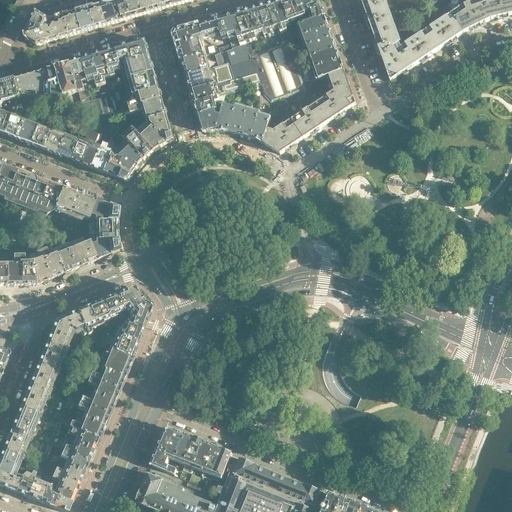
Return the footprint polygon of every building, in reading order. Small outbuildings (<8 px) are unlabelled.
[(91,7),(89,0),(88,0),(76,0),(77,4),(81,15),(86,33),(97,29),(91,7)] [(120,23),(114,0),(109,1),(111,7),(104,9),(109,26),(120,23)] [(132,19),(127,2),(120,4),(119,0),(114,0),(120,23),(132,19)] [(144,16),(138,0),(133,0),(134,0),(127,2),(132,19),(144,16)] [(155,13),(151,0),(138,0),(144,16),(155,13)] [(167,9),(164,0),(151,0),(155,13),(167,9)] [(178,6),(176,0),(164,0),(167,9),(178,6)] [(325,18),(318,0),(292,0),(290,1),(298,20),(300,27),(325,18)] [(385,1),(385,0),(360,0),(365,11),(386,4),(385,1)] [(511,0),(480,0),(475,2),(474,2),(459,9),(459,10),(452,15),(451,15),(464,34),(491,21),(511,15),(511,0)] [(74,36),(68,13),(56,17),(54,11),(66,7),(64,1),(39,8),(36,13),(25,36),(24,36),(25,41),(26,41),(37,47),(74,36)] [(298,20),(290,1),(282,3),(290,23),(298,20)] [(290,23),(282,3),(274,5),(284,31),(287,30),(286,25),(290,23)] [(396,29),(386,4),(365,11),(374,37),(396,29)] [(109,26),(104,9),(97,11),(96,5),(91,7),(97,29),(109,26)] [(284,31),(274,5),(267,8),(275,29),(278,28),(280,33),(284,31)] [(275,29),(267,8),(259,10),(268,36),(269,37),(273,36),(271,30),(275,29)] [(268,36),(259,10),(251,12),(259,33),(263,32),(265,37),(268,36)] [(86,33),(81,15),(74,17),(72,12),(68,13),(74,36),(86,33)] [(259,33),(251,12),(243,14),(253,41),(257,39),(256,34),(259,33)] [(253,41),(243,14),(235,16),(243,39),(247,38),(249,43),(253,41)] [(464,34),(451,15),(441,22),(439,18),(434,22),(436,25),(426,32),(439,51),(464,34)] [(243,39),(235,16),(224,20),(229,37),(230,39),(237,37),(241,47),(246,45),(243,39)] [(329,29),(325,18),(300,27),(304,38),(329,29)] [(229,37),(224,20),(200,27),(203,36),(204,39),(220,34),(222,39),(229,37)] [(195,38),(203,36),(200,27),(176,33),(175,36),(178,46),(196,41),(195,38)] [(333,39),(329,29),(304,38),(308,49),(333,39)] [(414,67),(401,48),(402,47),(401,44),(402,43),(399,39),(396,29),(374,37),(390,83),(414,67)] [(439,51),(426,32),(416,38),(414,35),(409,38),(411,42),(402,47),(401,48),(414,67),(439,51)] [(336,50),(334,45),(333,39),(308,49),(312,59),(336,50)] [(203,56),(201,49),(199,50),(196,41),(178,46),(182,62),(203,56)] [(150,57),(146,44),(146,42),(117,51),(120,63),(126,61),(127,64),(150,57)] [(217,98),(254,87),(260,85),(264,94),(271,102),(307,91),(305,86),(301,75),(299,68),(298,68),(296,64),(293,54),(289,44),(250,57),(256,74),(234,81),(191,93),(194,104),(217,98)] [(234,52),(231,44),(224,46),(226,54),(234,52)] [(340,61),(336,50),(312,59),(316,70),(340,61)] [(122,68),(120,63),(117,51),(104,54),(111,76),(110,76),(111,79),(116,77),(115,71),(121,70),(122,68)] [(306,61),(304,56),(302,57),(300,51),(293,54),(296,64),(297,64),(306,61)] [(256,74),(250,57),(249,54),(237,58),(235,52),(234,52),(226,54),(228,59),(230,65),(234,81),(256,74)] [(111,76),(104,54),(93,58),(102,87),(107,85),(106,81),(104,78),(110,76),(111,76)] [(208,71),(203,56),(182,62),(187,77),(208,71)] [(154,73),(150,57),(127,64),(129,73),(127,73),(129,80),(131,80),(154,73)] [(102,87),(93,58),(82,61),(88,81),(88,82),(95,80),(96,84),(97,88),(102,87)] [(88,81),(82,61),(71,64),(79,93),(85,91),(82,82),(88,81)] [(344,72),(340,61),(316,70),(320,81),(327,78),(344,72)] [(79,93),(71,64),(15,80),(20,97),(63,99),(62,98),(79,93)] [(234,81),(230,65),(223,67),(208,71),(187,77),(191,93),(234,81)] [(356,105),(344,72),(327,78),(333,94),(315,106),(328,124),(344,113),(356,105)] [(159,89),(156,79),(154,73),(131,80),(136,96),(139,95),(138,95),(159,89)] [(16,106),(20,97),(15,80),(2,84),(0,85),(0,114),(0,113),(13,117),(17,107),(16,106)] [(94,101),(88,82),(88,81),(82,82),(85,91),(79,93),(82,104),(94,101)] [(162,100),(159,89),(138,95),(139,95),(140,102),(134,103),(128,105),(130,109),(162,100)] [(120,112),(117,101),(115,95),(111,96),(104,98),(98,100),(94,101),(82,104),(87,122),(90,121),(105,116),(109,115),(120,112)] [(217,111),(215,104),(219,103),(217,98),(194,104),(198,116),(214,112),(217,111)] [(167,117),(162,100),(130,109),(131,116),(146,112),(149,123),(151,122),(152,121),(167,117)] [(328,124),(315,106),(291,122),(303,140),(328,124)] [(228,134),(235,111),(223,107),(220,117),(216,133),(220,133),(228,134)] [(240,136),(247,112),(235,108),(235,111),(228,134),(240,136)] [(124,111),(120,112),(109,115),(111,122),(112,122),(126,118),(124,111)] [(216,133),(220,117),(215,116),(214,112),(198,116),(203,134),(211,132),(216,133)] [(252,140),(258,117),(259,115),(247,112),(240,136),(252,140)] [(0,133),(7,136),(13,117),(0,113),(0,114),(0,133)] [(115,130),(112,122),(111,122),(109,115),(105,116),(102,125),(115,130)] [(102,125),(105,116),(90,121),(102,125)] [(19,141),(26,123),(13,117),(7,136),(19,141)] [(174,141),(167,117),(152,121),(151,122),(152,126),(169,144),(174,141)] [(263,145),(267,131),(270,120),(258,117),(252,140),(263,145)] [(115,130),(126,121),(126,120),(126,118),(112,122),(115,130)] [(303,140),(291,122),(274,133),(267,131),(263,145),(280,155),(280,156),(292,148),(303,140)] [(32,146),(39,128),(26,123),(19,141),(32,146)] [(169,144),(152,126),(141,135),(140,133),(138,135),(139,136),(139,137),(154,153),(161,149),(169,144)] [(45,151),(52,133),(39,128),(32,146),(45,151)] [(154,153),(139,137),(139,136),(138,135),(134,130),(129,135),(128,134),(123,138),(124,139),(128,144),(129,146),(130,145),(144,162),(154,153)] [(59,157),(66,138),(52,133),(45,151),(59,157)] [(83,166),(95,136),(90,134),(87,143),(87,145),(82,143),(82,141),(80,141),(79,143),(72,162),(83,166)] [(94,170),(102,149),(100,149),(99,150),(95,148),(96,147),(100,138),(95,136),(83,166),(94,170)] [(72,162),(79,143),(66,138),(59,157),(72,162)] [(144,162),(130,145),(129,146),(128,144),(126,145),(128,147),(119,155),(118,155),(120,159),(133,176),(139,168),(144,162)] [(105,174),(112,156),(113,155),(112,155),(112,153),(109,152),(109,154),(105,152),(108,146),(104,145),(102,149),(94,170),(105,174)] [(133,176),(120,159),(116,159),(112,156),(105,174),(116,179),(126,182),(129,182),(133,176)] [(52,213),(53,211),(61,190),(46,184),(44,188),(35,185),(37,180),(36,179),(35,178),(34,178),(33,177),(31,176),(30,176),(29,176),(27,176),(26,176),(24,180),(14,177),(16,172),(1,166),(0,170),(0,197),(4,199),(3,202),(35,215),(31,225),(41,229),(46,216),(52,213)] [(70,217),(78,196),(61,189),(61,190),(53,211),(70,217)] [(89,217),(95,202),(78,196),(70,217),(81,222),(82,219),(87,221),(89,217)] [(116,222),(117,211),(95,202),(89,217),(94,219),(94,223),(116,222)] [(116,242),(116,222),(94,223),(94,243),(116,242)] [(118,253),(116,242),(94,243),(94,245),(90,247),(96,262),(118,253)] [(96,262),(90,247),(88,243),(82,245),(81,243),(71,247),(79,269),(96,262)] [(79,269),(71,247),(54,254),(55,256),(63,275),(79,269)] [(63,275),(55,256),(50,257),(49,254),(46,255),(45,251),(43,251),(40,252),(42,259),(50,280),(63,275)] [(50,280),(42,259),(40,252),(34,254),(37,261),(34,262),(31,263),(36,287),(50,281),(50,280)] [(19,287),(19,264),(18,264),(18,256),(14,257),(12,258),(12,262),(11,263),(11,265),(6,265),(6,266),(6,287),(19,287)] [(36,287),(31,263),(27,264),(24,264),(24,256),(18,256),(18,264),(19,264),(19,287),(35,287),(35,286),(35,287),(36,287)] [(142,301),(132,289),(117,295),(124,312),(126,311),(128,313),(142,301)] [(124,312),(117,295),(103,302),(109,318),(124,312)] [(144,327),(151,310),(142,301),(128,313),(131,315),(129,320),(144,327)] [(109,318),(103,302),(88,308),(95,326),(108,320),(109,318)] [(95,326),(88,308),(77,312),(87,336),(92,334),(90,328),(95,326)] [(87,336),(77,312),(65,317),(71,332),(76,334),(81,332),(83,338),(87,336)] [(71,332),(65,317),(55,322),(51,332),(68,340),(71,332)] [(144,327),(129,320),(128,320),(125,321),(119,336),(137,343),(144,327)] [(65,347),(68,340),(51,332),(46,343),(67,352),(69,348),(65,347)] [(131,360),(137,343),(119,336),(117,335),(110,352),(131,360)] [(66,356),(67,352),(46,343),(42,354),(59,361),(62,354),(66,356)] [(0,368),(3,370),(9,356),(8,353),(0,349),(0,368)] [(123,378),(131,360),(110,352),(108,351),(106,357),(97,353),(95,360),(103,363),(100,370),(105,371),(123,378)] [(56,368),(59,361),(42,354),(37,365),(59,373),(60,370),(56,368)] [(118,390),(123,378),(105,371),(102,378),(89,373),(90,372),(85,370),(87,364),(82,362),(78,373),(82,375),(87,377),(118,390)] [(57,377),(59,373),(37,365),(33,376),(50,383),(53,376),(57,377)] [(48,390),(50,383),(33,376),(29,386),(50,395),(51,391),(48,390)] [(118,390),(87,377),(85,382),(94,386),(99,385),(95,394),(113,401),(118,390)] [(48,399),(50,395),(29,386),(24,397),(42,404),(45,397),(48,399)] [(109,413),(113,401),(95,394),(92,403),(89,399),(80,395),(78,400),(109,413)] [(39,411),(42,404),(24,397),(20,408),(41,417),(42,413),(39,411)] [(109,413),(78,400),(76,405),(84,409),(89,409),(86,417),(104,425),(109,413)] [(39,420),(41,417),(20,408),(15,419),(33,426),(36,419),(39,420)] [(99,436),(104,425),(86,417),(82,426),(79,422),(70,419),(68,424),(73,426),(99,436)] [(30,433),(33,426),(15,419),(11,429),(32,438),(34,434),(30,433)] [(57,433),(62,421),(58,420),(53,431),(57,433)] [(94,448),(99,436),(73,426),(71,431),(77,434),(78,432),(79,433),(76,441),(94,448)] [(31,442),(32,438),(11,429),(7,440),(24,447),(27,440),(31,442)] [(167,457),(176,433),(169,430),(166,432),(163,440),(157,453),(167,457)] [(52,444),(57,433),(53,431),(49,443),(52,444)] [(176,461),(185,437),(176,433),(167,457),(176,461)] [(185,465),(195,441),(185,437),(176,461),(185,465)] [(21,454),(24,447),(7,440),(2,451),(23,460),(25,456),(21,454)] [(90,460),(94,448),(76,441),(73,448),(71,448),(72,446),(66,444),(64,449),(90,460)] [(195,468),(204,444),(195,441),(185,465),(195,468)] [(48,456),(52,444),(49,443),(44,455),(48,456)] [(204,472),(213,448),(204,444),(195,468),(204,472)] [(213,476),(222,451),(213,448),(204,472),(213,476)] [(85,471),(90,460),(64,449),(61,454),(67,457),(68,455),(70,456),(67,464),(85,471)] [(18,462),(23,460),(2,451),(0,456),(0,462),(15,469),(18,462)] [(228,465),(231,458),(232,455),(223,451),(222,451),(213,476),(223,479),(228,465)] [(166,467),(168,462),(165,461),(167,457),(157,453),(151,467),(175,477),(177,472),(166,467)] [(43,468),(48,456),(44,455),(39,466),(43,468)] [(317,511),(320,505),(316,503),(320,493),(313,490),(306,487),(306,488),(280,477),(254,467),(254,466),(240,461),(231,458),(228,465),(231,466),(228,473),(230,474),(224,490),(219,487),(217,493),(222,495),(217,507),(215,505),(212,505),(209,511),(317,511)] [(14,473),(15,469),(0,462),(0,475),(18,483),(21,476),(14,473)] [(80,483),(85,471),(67,464),(63,472),(62,471),(62,469),(56,467),(54,472),(80,483)] [(26,498),(33,481),(36,473),(32,471),(30,476),(22,473),(21,476),(18,483),(14,493),(26,498)] [(75,495),(80,483),(54,472),(52,478),(58,480),(58,479),(60,479),(57,487),(75,495)] [(0,487),(14,493),(18,483),(0,475),(0,487)] [(209,511),(212,505),(184,493),(185,491),(165,483),(165,482),(149,475),(143,490),(142,490),(142,491),(141,491),(137,502),(136,504),(138,505),(149,510),(149,509),(151,510),(156,511),(209,511)] [(38,503),(46,485),(33,481),(26,498),(38,503)] [(52,508),(57,496),(54,495),(55,491),(51,490),(52,488),(46,485),(38,503),(52,508)] [(60,511),(68,511),(75,495),(57,487),(55,491),(54,495),(57,496),(52,508),(60,511)] [(336,511),(341,500),(329,495),(328,495),(328,496),(322,511),(336,511)] [(348,511),(352,504),(341,500),(336,511),(348,511)] [(361,511),(363,507),(359,505),(359,506),(352,503),(352,504),(348,511),(361,511)]
